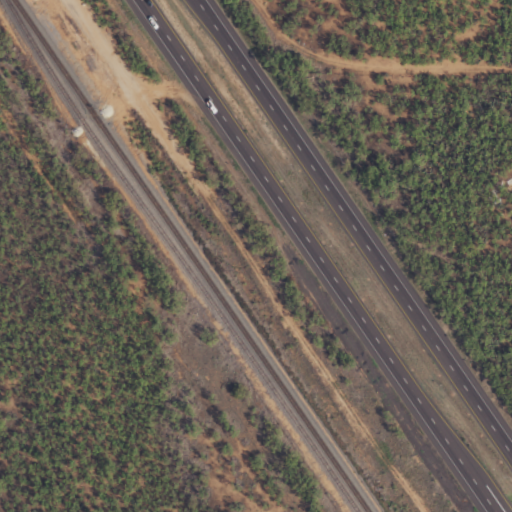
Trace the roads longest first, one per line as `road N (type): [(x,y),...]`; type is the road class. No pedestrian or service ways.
road 1 (trunk): [(144,0),(499,511)]
road 2 (trunk): [(511,458),(198,0)]
